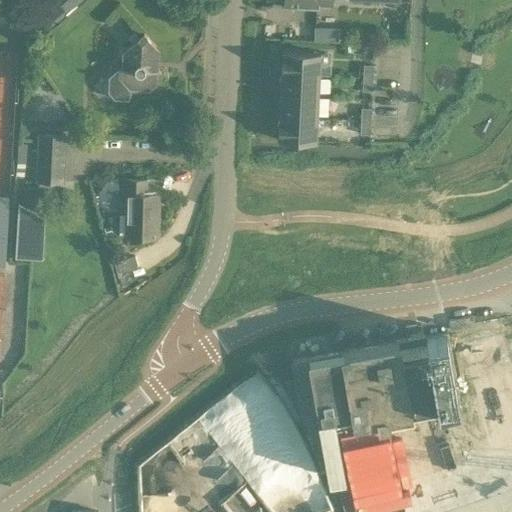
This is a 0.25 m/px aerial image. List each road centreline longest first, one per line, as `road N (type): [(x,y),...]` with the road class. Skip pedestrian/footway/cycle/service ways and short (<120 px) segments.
road 1 (unclassified): [(185,368),(179,338),(221,220),(228,0)]
road 2 (tertiary): [(185,368),(276,313),(447,295),(511,273)]
road 3 (tertiary): [(0,510),(185,368)]
road 4 (residential): [(401,137),(410,0)]
